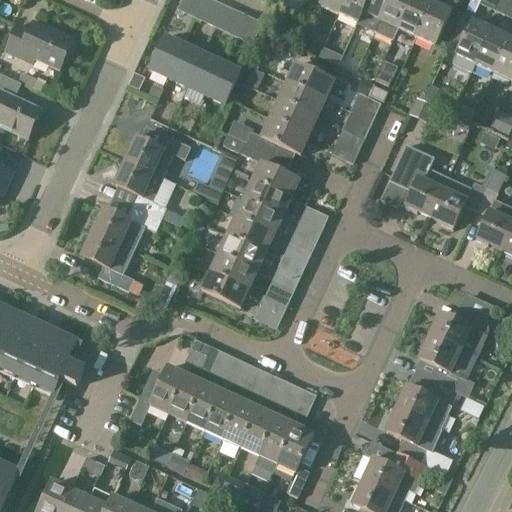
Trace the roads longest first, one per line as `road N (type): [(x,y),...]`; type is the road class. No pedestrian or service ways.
road 1 (residential): [(15,268),(146,0)]
road 2 (residential): [(285,358),(343,230)]
road 3 (residential): [(359,392),(416,265)]
road 4 (residential): [(124,334),(116,318),(15,268)]
road 5 (residential): [(310,507),(359,392)]
road 6 (residential): [(285,358),(190,318),(172,322)]
road 7 (residential): [(82,446),(126,346),(124,334)]
road 8 (residential): [(343,230),(394,120)]
